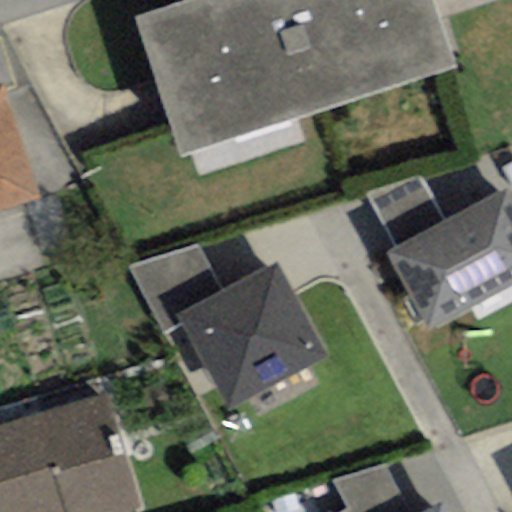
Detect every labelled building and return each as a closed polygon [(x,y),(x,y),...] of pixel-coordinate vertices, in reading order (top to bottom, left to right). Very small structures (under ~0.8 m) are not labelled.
[(416,0),(188,0),(126,21),(171,156),(439,68),(416,0)] [(0,137),(0,200),(19,194),(0,137)] [(511,224),(498,199),(385,260),(422,326),(511,276),(511,224)] [(326,348),(274,255),(174,311),(226,404),(326,348)] [(0,435),(0,511),(114,511),(129,507),(97,405),(0,435)] [(450,511),(442,497),(413,511),(450,511)]
